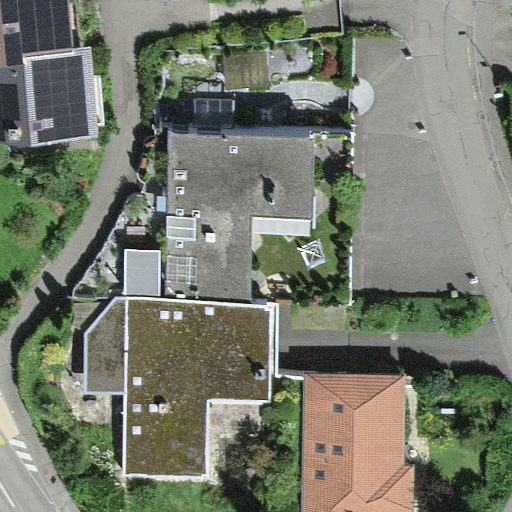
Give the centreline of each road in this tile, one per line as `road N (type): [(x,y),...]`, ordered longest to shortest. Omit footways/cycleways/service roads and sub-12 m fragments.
road 1 (residential): [(121,0),(127,115),(114,178),(73,251),(0,335)]
road 2 (residential): [(440,0),(452,97),(511,255)]
